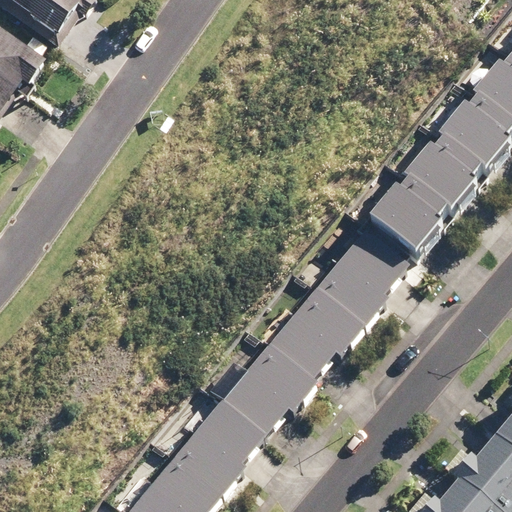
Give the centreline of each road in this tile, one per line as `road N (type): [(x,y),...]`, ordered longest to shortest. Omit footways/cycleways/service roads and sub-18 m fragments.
road 1 (residential): [(196,0),(0,273)]
road 2 (residential): [(319,511),(511,283)]
